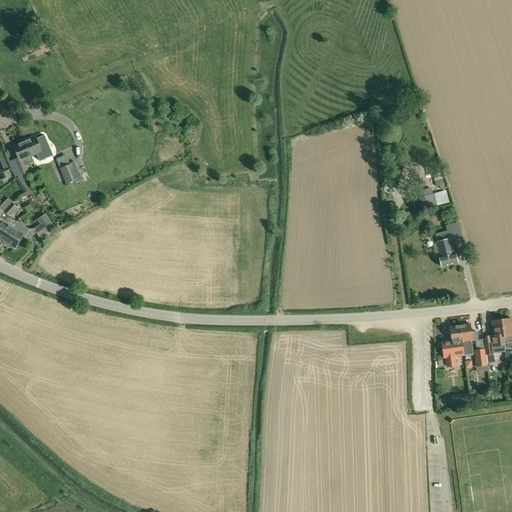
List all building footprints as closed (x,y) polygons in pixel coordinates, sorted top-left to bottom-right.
[(36,137),(24,142),(30,157),(31,157),(37,155),(40,162),(47,159),(44,150),(41,151),(39,145),(43,143),(44,141),(42,137),(40,136),(36,138),(36,137)] [(12,170),(16,177),(21,174),(23,179),(27,177),(25,172),(28,171),(26,166),(31,157),(30,157),(24,142),(13,147),(18,158),(9,162),(12,170)] [(0,170),(8,167),(2,152),(0,152),(0,170)] [(60,169),(66,184),(78,179),(71,164),(60,169)] [(23,179),(21,176),(15,180),(24,193),(29,189),(23,179)] [(432,194),(418,198),(421,210),(450,202),(447,191),(437,193),(436,191),(431,192),(432,194)] [(0,216),(3,213),(4,212),(11,202),(12,201),(9,198),(0,207),(0,216)] [(37,199),(29,204),(32,210),(41,204),(37,199)] [(11,202),(4,212),(10,216),(18,207),(18,206),(12,201),(11,202)] [(34,229),(37,234),(39,237),(46,234),(55,227),(46,214),(37,220),(40,225),(34,229)] [(0,227),(0,238),(5,242),(17,222),(10,218),(10,219),(8,218),(4,223),(3,223),(0,227)] [(17,222),(5,242),(8,244),(8,246),(12,248),(14,247),(15,248),(22,236),(27,239),(37,234),(34,229),(29,230),(24,227),(23,223),(21,224),(17,222)] [(458,222),(452,224),(456,240),(462,239),(458,222)] [(447,231),(435,234),(437,243),(440,258),(439,258),(441,267),(456,263),(454,254),(453,254),(450,242),(447,231)] [(511,327),(511,319),(501,320),(505,344),(511,342),(511,327)] [(483,337),(485,349),(486,356),(493,355),(492,347),(505,345),(505,344),(501,320),(491,321),(493,335),(490,336),(483,337)] [(471,332),(470,324),(460,325),(464,356),(473,355),(471,341),(478,340),(477,332),(471,332)] [(445,353),(447,367),(456,366),(455,357),(464,356),(460,325),(449,327),(453,352),(445,353)] [(485,349),(474,351),(477,367),(487,366),(487,364),(486,356),(485,349)] [(493,355),(486,356),(487,364),(494,363),(493,355)] [(476,394),(477,401),(485,400),(484,393),(476,394)] [(452,398),(453,408),(470,406),(468,396),(452,398)]
